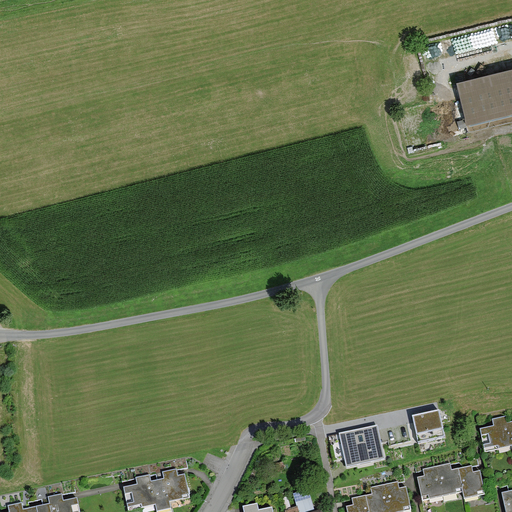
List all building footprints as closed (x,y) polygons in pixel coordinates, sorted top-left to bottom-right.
[(511,70),(456,84),(466,125),(511,113),(511,70)] [(439,411),(412,417),(418,444),(445,438),(439,411)] [(506,451),(501,427),(499,421),(487,424),(489,430),(473,434),(479,457),(506,451)] [(511,457),(511,424),(501,427),(506,451),(508,458),(511,457)] [(378,426),(328,437),(334,462),(344,460),(346,469),(385,461),(378,426)] [(456,495),(451,472),(449,465),(431,469),(437,499),(456,495)] [(451,472),(456,495),(457,502),(478,497),(473,474),(468,475),(467,468),(451,472)] [(437,499),(431,469),(421,471),(422,477),(414,479),(419,503),(437,499)] [(158,474),(160,480),(165,506),(186,502),(180,474),(172,476),(171,471),(158,474)] [(123,509),(150,503),(146,483),(144,476),(130,479),(132,486),(119,489),(123,509)] [(160,480),(146,483),(150,503),(151,511),(158,511),(166,510),(165,506),(160,480)] [(382,484),(387,511),(390,511),(404,509),(400,487),(393,489),(392,482),(382,484)] [(359,496),(362,511),(387,511),(382,484),(364,488),(365,495),(359,496)] [(49,497),(51,505),(52,511),(79,511),(77,501),(65,504),(63,494),(49,497)] [(289,511),(292,511),(297,510),(297,511),(310,507),(306,495),(293,500),(295,506),(288,508),(289,511)] [(362,511),(359,496),(347,499),(349,507),(342,509),(342,511),(362,511)] [(511,511),(511,496),(498,500),(501,511),(511,511)]
